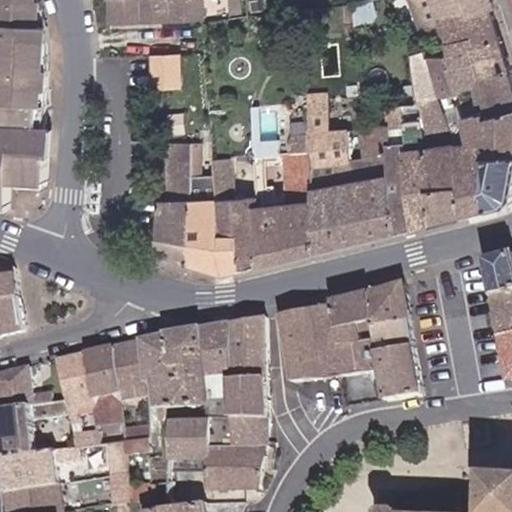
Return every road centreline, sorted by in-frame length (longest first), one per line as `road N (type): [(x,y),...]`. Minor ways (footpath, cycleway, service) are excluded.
road 1 (residential): [(446,246),(204,299),(138,290)]
road 2 (residential): [(61,0),(80,70),(67,224),(56,254)]
road 3 (residential): [(471,409),(334,433),(280,511)]
road 4 (residential): [(446,246),(471,409)]
road 5 (residential): [(0,361),(90,329),(138,290)]
